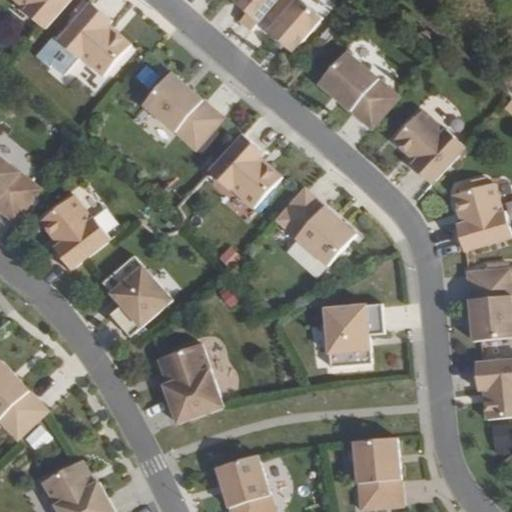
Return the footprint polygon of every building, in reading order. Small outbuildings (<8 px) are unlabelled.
[(16,0),(30,11),(27,14),(49,32),(77,0),(16,0)] [(265,16),(278,0),(236,0),(235,2),(247,13),(240,22),(251,31),(265,16)] [(297,0),(297,1),(295,0),(278,0),(265,16),(276,25),(270,32),(293,52),(322,19),(300,0),(297,0)] [(113,24),(92,6),(62,42),(82,59),(86,55),(109,75),(135,45),(112,26),(113,24)] [(425,31),(413,36),(419,50),(431,45),(425,31)] [(317,86),(369,132),(398,99),(346,53),(317,86)] [(148,106),(200,151),(228,118),(176,73),(148,106)] [(430,188),(462,154),(442,135),(440,137),(418,116),(391,145),(413,165),(410,169),(430,188)] [(268,157),(247,139),(219,170),(215,174),(236,193),(240,188),(262,208),(288,179),(266,159),(268,157)] [(44,191),(0,155),(0,208),(18,223),(44,191)] [(467,253),(511,239),(511,237),(505,213),(503,214),(494,185),(456,196),(465,225),(459,226),(467,253)] [(278,221),(330,267),(359,234),(307,188),(278,221)] [(97,222),(78,198),(46,222),(64,246),(60,249),(75,269),(115,239),(100,219),(97,222)] [(232,269),(244,257),(235,249),(224,261),(232,269)] [(179,302),(140,258),(109,285),(128,306),(117,316),(136,339),(179,302)] [(474,343),(511,339),(511,281),(511,270),(468,274),(474,343)] [(245,303),(234,288),(225,294),(236,309),(245,303)] [(385,307),(329,312),(335,370),(376,366),(373,338),(388,336),(385,307)] [(228,409),(230,408),(206,345),(164,361),(173,386),(170,388),(184,425),(189,424),(228,409)] [(511,360),(472,364),(475,391),(480,391),(483,421),(511,418),(511,360)] [(4,363),(0,366),(0,420),(20,442),(51,413),(4,363)] [(511,425),(492,427),(494,454),(511,453),(511,425)] [(396,439),(354,443),(360,511),(384,511),(403,510),(396,439)] [(274,511),(257,457),(217,470),(229,511),(274,511)] [(117,511),(101,482),(98,484),(85,461),(46,482),(62,511),(117,511)]
